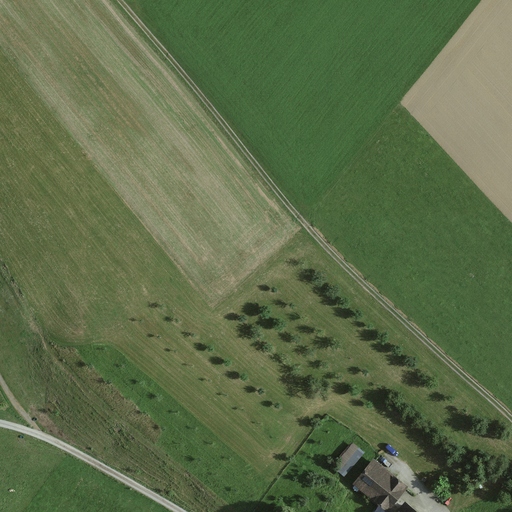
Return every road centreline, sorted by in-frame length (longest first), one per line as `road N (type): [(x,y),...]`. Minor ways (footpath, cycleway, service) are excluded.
road 1 (track): [(511,418),(303,223),(119,0)]
road 2 (track): [(0,426),(44,438),(176,511)]
